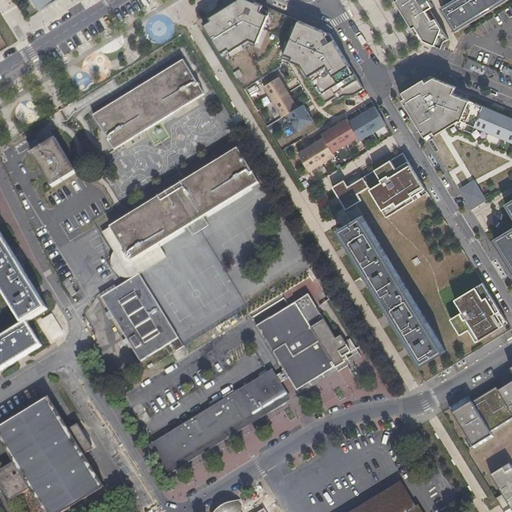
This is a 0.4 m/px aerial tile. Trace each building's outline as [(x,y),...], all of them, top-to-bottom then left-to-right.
[(37,0),(44,12),(63,0),(37,0)] [(280,67),(284,58),(302,65),(325,103),(336,96),(338,99),(344,95),(350,95),(355,95),(364,89),(330,34),(250,0),(244,0),(243,1),(242,0),(237,0),(210,17),(212,21),(204,25),(244,89),(280,67)] [(397,0),(396,1),(413,28),(416,27),(424,41),(442,48),(444,42),(449,40),(443,29),(430,9),(434,7),(430,1),(430,0),(397,0)] [(511,0),(456,0),(442,8),(457,32),(508,0),(511,0)] [(115,150),(205,95),(184,61),(94,117),(115,150)] [(511,69),(505,67),(503,73),(511,76),(511,69)] [(511,118),(453,94),(456,87),(430,76),(400,94),(427,140),(460,120),(511,142),(511,118)] [(288,114),(298,108),(279,77),(264,86),(282,117),(288,114)] [(298,108),(288,114),(297,130),(313,120),(303,105),(298,108)] [(360,140),(386,125),(374,106),(349,122),(358,137),(360,140)] [(333,153),(358,137),(349,122),(347,119),(322,134),(324,137),(333,153)] [(333,153),(324,137),(298,153),(309,172),(335,156),(333,153)] [(29,144),(34,153),(43,148),(38,139),(29,144)] [(33,154),(53,187),(77,172),(57,140),(43,148),(34,153),(33,154)] [(204,217),(259,183),(239,149),(111,227),(132,262),(160,245),(188,227),(193,235),(209,225),(204,217)] [(387,217),(428,192),(403,152),(363,178),(348,187),(344,180),(332,187),(346,210),(362,200),(358,194),(369,187),(387,217)] [(474,180),(458,190),(471,210),(487,201),(474,180)] [(511,229),(495,240),(511,267),(511,200),(506,204),(511,213),(511,229)] [(443,353),(446,351),(357,207),(347,213),(352,221),(353,222),(339,230),(395,321),(423,365),(443,353)] [(103,233),(115,252),(115,254),(113,256),(112,258),(112,261),(112,264),(112,266),(113,269),(114,271),(116,273),(118,275),(120,277),(122,278),(125,279),(127,279),(130,279),(132,279),(140,274),(168,257),(160,245),(132,262),(111,227),(103,233)] [(0,286),(23,325),(29,322),(48,310),(0,231),(0,286)] [(142,362),(172,344),(177,352),(185,347),(140,274),(132,279),(102,298),(142,362)] [(476,342),(508,323),(483,282),(455,300),(462,312),(450,319),(460,335),(469,330),(476,342)] [(68,290),(72,297),(77,293),(73,287),(68,290)] [(286,371),(273,379),(277,386),(289,379),(297,391),(350,360),(347,356),(352,354),(346,343),(342,336),(337,340),(321,314),(317,316),(314,313),(318,310),(310,296),(257,327),(265,341),(266,340),(286,371)] [(95,329),(104,323),(95,309),(86,316),(95,329)] [(0,372),(43,346),(29,322),(23,325),(0,338),(0,372)] [(449,409),(474,449),(493,437),(490,433),(498,428),(496,424),(504,419),(506,423),(511,419),(511,370),(499,378),(506,388),(499,392),(497,388),(472,403),(468,397),(449,409)] [(169,470),(285,399),(277,386),(273,379),(269,372),(239,391),(153,444),(169,470)] [(0,427),(0,439),(14,462),(31,489),(45,511),(62,511),(105,486),(85,455),(90,451),(84,442),(88,440),(78,424),(70,429),(50,397),(0,427)] [(0,484),(10,501),(31,489),(14,462),(0,471),(0,484)] [(496,499),(503,511),(511,511),(511,468),(510,465),(491,477),(502,495),(496,499)] [(411,511),(400,493),(368,511),(411,511)] [(235,511),(241,508),(242,506),(241,501),(241,499),(240,499),(237,499),(235,499),(233,499),(231,500),(229,500),(227,501),(225,502),(223,503),(221,504),(219,506),(218,507),(216,509),(215,510),(213,511),(235,511)]
